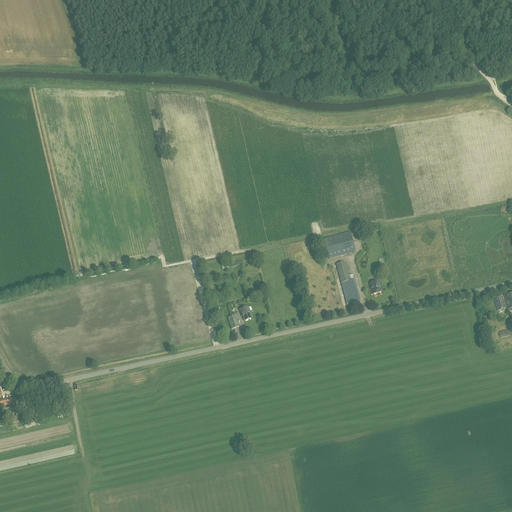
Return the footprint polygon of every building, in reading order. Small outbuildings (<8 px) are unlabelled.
[(324,238),(329,259),(356,253),(350,232),(324,238)] [(231,268),(244,266),(243,260),(235,262),(235,263),(221,265),(222,270),(231,268)] [(336,264),(347,305),(360,301),(354,280),(353,274),(349,275),(346,262),(336,264)] [(370,283),(373,295),(381,293),(379,281),(370,283)] [(494,298),(498,312),(507,309),(503,296),(494,298)] [(252,318),(248,307),(240,310),(242,317),(243,317),(245,321),(252,318)] [(228,318),(232,329),(239,327),(236,315),(228,318)] [(511,329),(499,333),(501,338),(511,335),(511,329)] [(2,408),(23,403),(22,394),(0,399),(0,400),(1,408),(2,408)]
